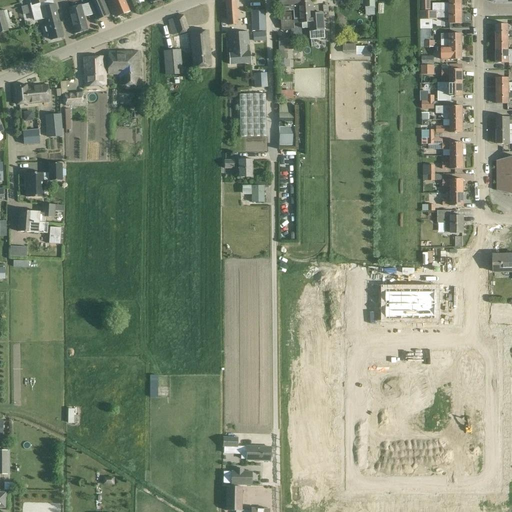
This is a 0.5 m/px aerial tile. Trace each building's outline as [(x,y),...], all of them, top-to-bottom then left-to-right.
[(95,21),(110,15),(103,0),(94,0),(89,2),(89,4),(81,6),(80,5),(68,9),(75,33),(87,30),(84,17),(93,14),(95,21)] [(109,0),(116,17),(129,11),(124,0),(109,0)] [(236,0),(225,1),(226,25),(238,25),(236,0)] [(279,0),(281,11),(294,10),(294,19),(300,18),(301,23),(302,23),(303,28),(310,27),(310,31),(310,38),(325,37),(324,30),(323,13),(314,14),(312,0),(279,0)] [(362,0),(362,7),(365,7),(365,15),(375,15),(375,7),(374,0),(362,0)] [(441,4),(432,4),(432,11),(442,11),(461,10),(461,0),(449,0),(449,4),(441,4)] [(45,28),(46,32),(49,33),(50,40),(63,37),(55,5),(55,4),(47,6),(39,8),(42,19),(45,18),(47,26),(45,28)] [(0,11),(0,33),(8,31),(7,26),(11,25),(6,10),(3,11),(0,11)] [(251,11),(251,31),(265,31),(265,10),(251,11)] [(449,24),(461,24),(461,10),(442,11),(432,11),(420,11),(420,20),(437,20),(437,18),(449,18),(449,24)] [(291,13),(281,13),(281,30),(288,30),(294,30),(294,21),(291,21),(291,13)] [(168,20),(171,35),(178,33),(178,34),(189,30),(184,14),(173,17),(173,18),(168,20)] [(496,24),(496,37),(508,37),(508,24),(496,24)] [(420,29),(420,47),(434,47),(434,41),(430,41),(430,29),(420,29)] [(207,31),(190,32),(193,67),(210,66),(207,31)] [(253,42),(265,41),(265,31),(252,32),(253,42)] [(248,32),(227,33),(230,64),(250,63),(248,32)] [(441,40),(441,47),(443,47),(462,46),(462,33),(449,34),(449,39),(441,40)] [(496,37),(496,50),(508,50),(508,37),(496,37)] [(276,40),(277,59),(287,59),(287,51),(294,50),(293,39),(276,40)] [(343,53),(356,53),(355,44),(342,44),(343,53)] [(450,54),(450,60),(462,59),(462,46),(443,47),(443,54),(450,54)] [(183,74),(180,49),(163,51),(165,76),(183,74)] [(511,49),(508,50),(496,50),(496,63),(508,63),(511,62),(511,49)] [(118,75),(119,85),(139,84),(139,51),(109,52),(107,75),(118,75)] [(434,65),(442,65),(442,56),(421,56),(421,65),(434,65)] [(85,81),(85,86),(105,85),(105,57),(83,58),(84,74),(82,75),(82,79),(85,81)] [(421,74),(427,74),(427,71),(434,72),(434,65),(421,65),(421,74)] [(450,77),(450,83),(462,83),(462,69),(450,69),(450,70),(441,70),(441,77),(450,77)] [(267,87),(266,72),(253,73),(254,88),(267,87)] [(496,78),(496,91),(511,90),(511,82),(509,83),(509,78),(496,78)] [(450,83),(438,83),(438,96),(438,100),(450,100),(450,96),(462,96),(462,83),(450,83)] [(15,87),(17,104),(49,101),(48,85),(27,87),(26,85),(15,87)] [(511,90),(496,91),(496,104),(509,104),(509,99),(511,98),(511,90)] [(65,107),(83,105),(82,92),(64,94),(65,107)] [(421,93),(421,101),(434,101),(434,95),(428,95),(428,93),(421,93)] [(239,94),(239,136),(265,136),(265,94),(239,94)] [(278,146),(294,146),(294,134),(292,134),(292,113),(291,113),(291,101),(279,101),(278,146)] [(445,119),(450,120),(450,119),(463,119),(463,106),(435,106),(435,114),(441,114),(441,117),(445,119)] [(49,137),(50,150),(60,150),(59,136),(62,136),(60,114),(45,115),(46,137),(49,137)] [(496,117),(496,131),(510,130),(510,124),(511,124),(511,117),(509,117),(496,117)] [(421,130),(421,138),(427,138),(442,138),(442,133),(450,133),(463,133),(463,119),(450,119),(450,120),(450,126),(436,126),(436,130),(421,130)] [(23,145),(39,144),(38,130),(22,131),(23,145)] [(496,131),(497,144),(511,143),(511,136),(510,137),(510,130),(496,131)] [(442,143),(442,138),(427,138),(428,145),(442,144),(442,150),(450,150),(450,156),(463,156),(463,142),(450,142),(450,143),(442,143)] [(442,163),(442,169),(450,169),(463,169),(463,156),(450,156),(450,162),(442,163)] [(511,156),(496,160),(497,191),(510,194),(510,191),(511,191),(511,156)] [(238,170),(238,177),(251,177),(251,160),(238,160),(238,159),(224,160),(224,169),(233,168),(233,171),(238,170)] [(27,188),(27,197),(43,197),(46,195),(46,188),(44,187),(44,181),(62,181),(62,163),(48,164),(48,174),(43,174),(43,172),(25,173),(25,188),(27,188)] [(423,173),(435,173),(435,165),(423,165),(423,173)] [(450,186),(450,192),(463,192),(463,179),(450,179),(442,179),(442,186),(450,186)] [(265,203),(265,186),(251,186),(252,203),(265,203)] [(442,199),(442,206),(451,206),(464,206),(463,192),(450,192),(451,199),(442,199)] [(33,222),(44,223),(45,218),(54,218),(55,205),(42,204),(41,212),(19,210),(18,220),(33,221),(33,222)] [(451,222),(451,233),(464,233),(464,216),(452,216),(452,211),(437,211),(437,222),(451,222)] [(33,221),(18,220),(18,231),(48,233),(48,231),(48,223),(44,223),(33,222),(33,221)] [(51,244),(60,245),(61,232),(48,231),(48,233),(47,238),(51,238),(51,244)] [(511,254),(493,254),(494,272),(511,271),(511,254)] [(434,290),(383,289),(382,319),(434,320),(434,290)] [(459,362),(443,361),(442,390),(433,389),(431,442),(367,439),(366,469),(465,474),(469,391),(457,391),(459,362)] [(148,397),(156,397),(156,375),(148,374),(148,397)] [(223,437),(223,446),(237,447),(238,438),(223,437)] [(246,447),(241,447),(241,459),(264,460),(270,460),(270,448),(246,447)] [(231,471),(231,485),(251,485),(252,472),(243,472),(243,469),(235,469),(235,471),(231,471)] [(113,476),(102,476),(103,484),(113,484),(113,476)] [(251,511),(240,510),(242,487),(227,486),(225,510),(235,511),(268,511),(268,509),(251,508),(251,511)] [(412,511),(413,500),(390,500),(389,511),(412,511)]
